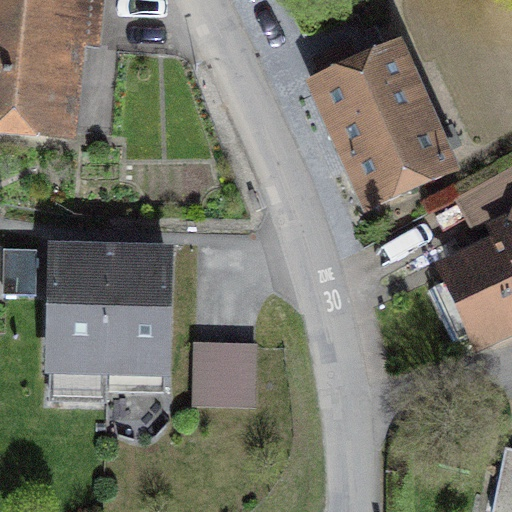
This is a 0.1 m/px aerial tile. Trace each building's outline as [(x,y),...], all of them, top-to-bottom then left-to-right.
[(0,0),(0,134),(64,140),(76,0),(0,0)] [(381,42),(316,72),(374,202),(440,173),(381,42)] [(477,263),(426,290),(465,366),(511,341),(511,230),(471,252),(477,263)] [(129,257),(112,256),(81,254),(54,253),(48,367),(105,370),(160,373),(167,259),(129,257)] [(252,350),(189,351),(191,413),(253,411),(252,350)] [(511,511),(511,456),(508,455),(496,511),(511,511)]
